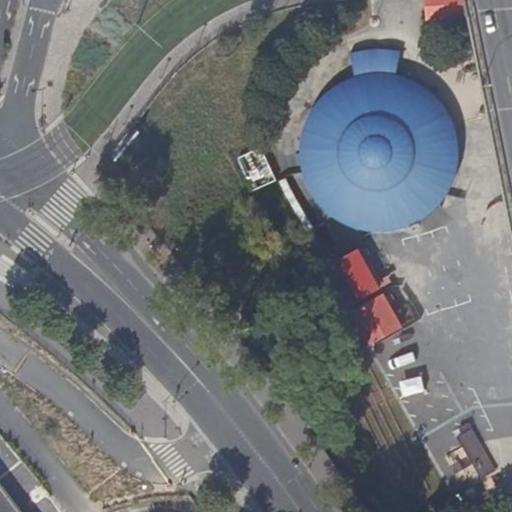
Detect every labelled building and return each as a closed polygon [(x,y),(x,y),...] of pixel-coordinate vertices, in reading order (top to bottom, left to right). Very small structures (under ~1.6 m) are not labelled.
[(465,0),(424,0),(425,24),(466,22),(465,0)] [(511,16),(472,24),(489,108),(511,102),(511,16)] [(461,153),(461,143),(459,133),(456,123),(452,114),(446,106),(440,98),(433,91),(425,85),(416,80),(407,76),(397,74),(401,51),(390,49),(377,48),(364,50),(353,54),(358,76),(348,80),(339,84),(331,90),(324,97),(317,105),(312,113),(308,122),(305,131),(303,141),(302,151),(302,161),(304,171),(307,181),(311,190),(317,198),(323,206),(330,213),(338,219),(347,224),(356,227),(366,230),(376,231),(386,231),(396,230),(406,228),(415,224),(424,219),(432,214),(439,207),(446,199),(451,191),(455,182),(459,172),(460,163),(461,153)] [(256,160),(242,166),(253,191),(268,184),(256,160)] [(370,347),(405,329),(379,279),(377,280),(361,248),(328,265),(370,347)] [(0,511),(18,511),(0,487),(0,511)]
